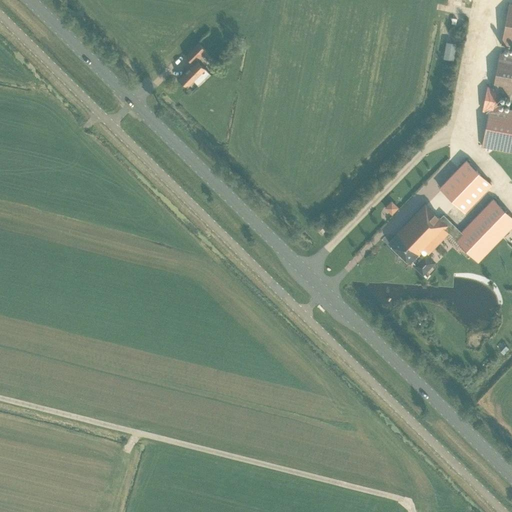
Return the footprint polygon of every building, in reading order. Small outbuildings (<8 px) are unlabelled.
[(511,4),(510,4),(502,44),(511,45),(511,4)] [(204,50),(198,44),(186,57),(192,63),(204,50)] [(488,86),(483,111),(488,112),(482,146),(511,151),(511,109),(496,107),(498,94),(511,96),(511,55),(500,53),(494,83),(489,82),(488,86)] [(204,69),(197,61),(180,79),(187,86),(193,80),(194,81),(200,74),(199,73),(204,69)] [(492,184),(466,160),(440,187),(465,212),(492,184)] [(511,226),(511,216),(493,199),(461,231),(443,214),(440,218),(425,204),(401,229),(402,231),(397,237),(395,235),(388,242),(410,263),(412,261),(415,264),(415,265),(427,277),(428,276),(424,272),(433,262),(425,254),(422,252),(444,228),(478,261),(511,226)] [(390,202),(383,208),(391,216),(397,209),(390,202)]
